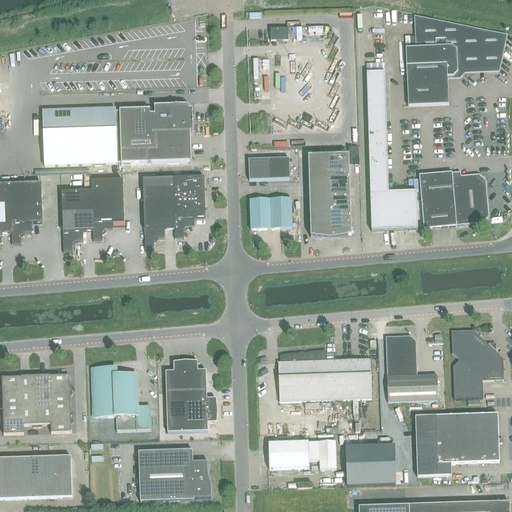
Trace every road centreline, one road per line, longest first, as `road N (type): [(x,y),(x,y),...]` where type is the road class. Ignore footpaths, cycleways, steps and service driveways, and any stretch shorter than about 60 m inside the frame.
road 1 (unclassified): [(511,248),(235,273)]
road 2 (unclassified): [(237,327),(511,302)]
road 3 (unclassified): [(235,273),(228,21)]
road 4 (unclassified): [(0,350),(237,327)]
road 5 (unclassified): [(235,273),(0,294)]
road 6 (unknown): [(229,50),(304,49),(316,84),(314,105),(305,110),(231,112)]
road 7 (unclassified): [(242,511),(237,327)]
road 8 (unknown): [(457,167),(453,96),(473,84),(511,85)]
